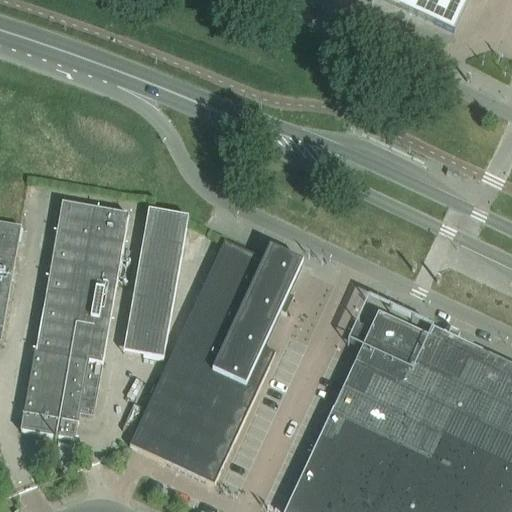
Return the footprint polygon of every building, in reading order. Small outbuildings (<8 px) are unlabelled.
[(453,35),(469,0),(380,0),(380,1),(453,35)] [(125,244),(129,219),(62,207),(59,222),(20,435),(73,444),(79,414),(93,417),(125,244)] [(186,221),(149,215),(148,215),(134,294),(150,297),(139,358),(162,362),(186,221)] [(0,344),(1,345),(21,231),(20,231),(0,227),(0,344)] [(130,450),(214,489),(275,358),(264,352),(280,316),(286,318),(287,316),(281,314),(287,300),(293,303),(294,301),(288,299),(302,268),(269,253),(264,265),(224,246),(130,450)] [(333,413),(287,511),(511,511),(511,370),(433,334),(429,342),(378,318),(333,414),(333,413)]
